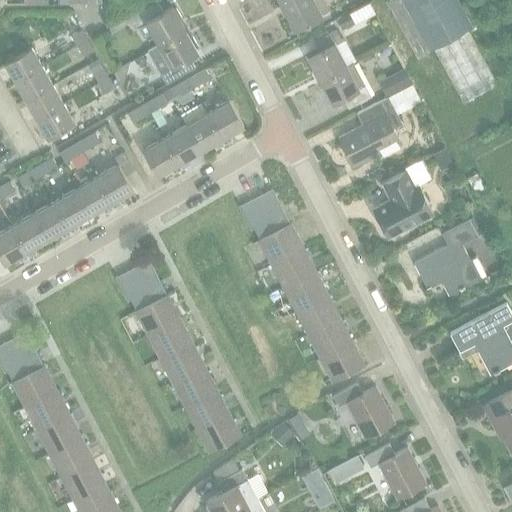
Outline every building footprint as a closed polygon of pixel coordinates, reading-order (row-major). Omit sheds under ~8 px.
[(276,0),(293,31),(319,18),(310,0),(276,0)] [(451,0),(389,0),(387,1),(416,56),(433,48),(467,29),(451,0)] [(368,3),(348,13),(348,12),(335,19),(341,31),(374,14),(368,3)] [(158,43),(184,28),(180,21),(182,19),(175,7),(173,8),(171,6),(157,14),(151,4),(128,17),(134,27),(146,21),(158,43)] [(63,20),(68,30),(78,24),(72,15),(63,20)] [(147,49),(152,58),(165,82),(188,69),(182,58),(197,50),(195,47),(197,45),(191,34),(188,35),(184,28),(158,43),(147,49)] [(76,46),(86,40),(79,29),(69,35),(76,46)] [(319,79),(345,65),(333,43),(339,40),(334,29),(312,40),(318,50),(307,56),(319,79)] [(467,29),(433,48),(461,100),(496,82),(467,29)] [(81,56),(91,51),(86,40),(76,46),(81,56)] [(13,81),(40,66),(29,47),(2,62),(13,81)] [(345,65),(319,79),(330,101),(341,95),(347,106),(369,95),(363,84),(357,87),(345,65)] [(24,100),(50,85),(40,66),(13,81),(24,100)] [(97,83),(107,78),(100,67),(91,72),(97,83)] [(404,67),(378,81),(386,96),(411,83),(412,83),(404,67)] [(191,87),(208,76),(203,68),(186,78),(191,87)] [(102,94),(112,88),(107,78),(97,83),(102,94)] [(173,97),(191,87),(186,78),(168,88),(173,97)] [(398,140),(392,128),(401,123),(397,114),(420,101),(411,83),(386,96),(355,112),(361,124),(337,136),(351,164),(398,140)] [(34,118),(61,103),(50,85),(24,100),(34,118)] [(149,111),(166,101),(161,92),(144,102),(149,111)] [(205,112),(220,137),(242,124),(227,99),(205,112)] [(154,119),(149,111),(144,102),(126,113),(136,130),(154,119)] [(61,103),(34,118),(45,138),(72,123),(61,103)] [(199,149),(220,137),(205,112),(184,124),(199,149)] [(178,161),(199,149),(184,124),(163,136),(178,161)] [(80,151),(98,140),(93,132),(75,142),(80,151)] [(156,174),(178,161),(163,136),(141,149),(154,170),(156,174)] [(62,161),(80,151),(75,142),(58,152),(62,161)] [(139,145),(130,150),(137,163),(144,175),(154,170),(141,149),(139,145)] [(443,146),(432,152),(440,169),(452,163),(443,146)] [(124,152),(114,158),(116,163),(124,176),(134,170),(124,152)] [(38,175),(55,165),(50,156),(33,166),(38,175)] [(94,176),(109,201),(131,188),(124,176),(116,163),(94,176)] [(20,185),(38,175),(33,166),(15,177),(20,185)] [(372,207),(387,236),(432,213),(417,184),(414,186),(405,169),(381,182),(389,198),(372,207)] [(88,213),(109,201),(94,176),(73,188),(88,213)] [(0,196),(13,189),(8,181),(0,185),(0,196)] [(67,225),(88,213),(73,188),(52,200),(67,225)] [(289,223),(286,218),(270,188),(260,193),(278,228),(289,223)] [(267,234),(278,228),(260,193),(249,199),(267,234)] [(258,238),(267,234),(249,199),(238,205),(251,230),(252,229),(251,228),(253,227),(258,238)] [(46,238),(67,225),(52,200),(31,212),(46,238)] [(25,250),(46,238),(31,212),(10,225),(25,250)] [(441,281),(447,294),(474,280),(464,261),(468,259),(460,242),(476,234),(467,218),(440,232),(446,243),(412,260),(427,288),(441,281)] [(270,263),(302,246),(290,222),(289,223),(278,228),(267,234),(258,238),(257,239),(270,263)] [(0,257),(3,262),(25,250),(10,225),(0,230),(0,257)] [(282,286),(314,270),(302,246),(270,263),(282,286)] [(165,294),(162,289),(147,259),(136,265),(155,300),(165,294)] [(144,305),(155,300),(136,265),(126,270),(144,305)] [(499,269),(490,274),(493,281),(503,276),(499,269)] [(135,310),(144,305),(126,270),(115,276),(128,299),(129,298),(135,310)] [(327,293),(318,276),(314,270),(282,286),(295,310),(327,293)] [(339,316),(333,305),(327,293),(295,310),(307,333),(339,316)] [(147,334),(179,318),(166,294),(165,294),(155,300),(144,305),(135,310),(134,310),(147,334)] [(472,341),(489,372),(511,359),(511,316),(511,317),(504,301),(449,330),(458,348),(472,341)] [(351,340),(348,334),(339,316),(307,333),(319,356),(351,340)] [(159,357),(191,341),(179,318),(147,334),(159,357)] [(42,365),(41,364),(24,330),(13,336),(31,370),(42,365)] [(21,376),(31,370),(13,336),(2,341),(21,376)] [(332,380),(364,364),(351,340),(319,356),(332,380)] [(12,381),(21,376),(2,341),(0,342),(0,363),(4,371),(6,369),(12,381)] [(171,381),(203,364),(191,341),(159,357),(171,381)] [(23,405),(55,389),(43,364),(42,365),(31,370),(21,376),(12,381),(11,381),(23,405)] [(215,388),(209,376),(203,364),(171,381),(184,404),(215,388)] [(346,401),(364,437),(393,422),(375,386),(362,392),(357,382),(332,395),(337,406),(346,401)] [(228,411),(225,405),(215,388),(184,404),(196,428),(228,411)] [(511,451),(511,388),(482,404),(495,430),(500,427),(511,451)] [(68,412),(60,397),(55,389),(23,405),(36,429),(68,412)] [(208,452),(240,435),(228,411),(196,428),(208,452)] [(80,435),(77,430),(68,412),(36,429),(48,452),(80,435)] [(296,412),(287,418),(293,428),(302,422),(296,412)] [(282,427),(274,437),(283,445),(292,435),(282,427)] [(60,475),(92,459),(80,435),(48,452),(60,475)] [(378,462),(396,498),(425,483),(406,447),(394,453),(389,442),(364,455),(369,466),(378,462)] [(104,482),(94,463),(92,459),(60,475),(72,499),(104,482)] [(342,462),(329,469),(335,481),(349,474),(342,462)] [(229,511),(257,498),(247,479),(241,468),(216,481),(222,491),(206,500),(207,503),(206,507),(208,511),(229,511)] [(313,488),(325,482),(318,469),(306,475),(313,488)] [(104,511),(117,506),(112,496),(104,482),(72,499),(73,500),(66,503),(70,511),(77,508),(79,511),(104,511)] [(511,482),(503,487),(509,499),(511,498),(511,482)] [(440,511),(437,505),(430,509),(424,497),(394,511),(440,511)] [(264,511),(257,498),(229,511),(264,511)]
